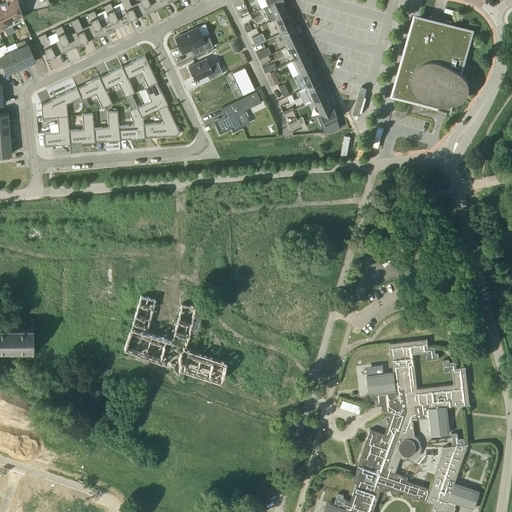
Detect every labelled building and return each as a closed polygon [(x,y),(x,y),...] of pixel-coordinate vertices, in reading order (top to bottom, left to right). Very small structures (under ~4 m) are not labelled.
[(0,28),(16,21),(23,17),(22,14),(17,0),(5,0),(6,1),(0,4),(0,28)] [(146,14),(141,1),(132,5),(129,0),(120,0),(124,9),(130,21),(146,14)] [(140,0),(141,1),(146,14),(163,6),(159,0),(140,0)] [(256,0),(260,8),(263,7),(268,5),(269,6),(281,0),(256,0)] [(268,5),(263,7),(269,21),(273,20),(275,18),(287,13),(281,0),(269,6),(268,5)] [(103,6),(108,16),(114,29),(130,21),(124,9),(115,13),(110,3),(103,6)] [(114,29),(108,16),(99,21),(94,10),(87,14),(92,24),(97,36),(114,29)] [(275,18),(273,20),(279,33),(293,27),(287,13),(275,18)] [(412,43),(410,43),(394,101),(404,96),(404,95),(412,98),(408,112),(438,109),(438,110),(447,113),(450,103),(452,103),(455,102),(457,102),(459,101),(461,100),(468,78),(467,77),(465,75),(464,74),(463,73),(463,72),(462,70),(462,69),(462,67),(462,66),(457,65),(459,58),(463,60),(470,37),(470,31),(451,26),(452,20),(431,14),(430,20),(419,17),(412,43)] [(71,21),(75,32),(81,44),(97,36),(92,24),(83,28),(78,18),(71,21)] [(81,44),(75,32),(66,36),(61,25),(54,29),(59,39),(65,52),(81,44)] [(198,27),(175,38),(183,53),(190,50),(193,56),(213,47),(207,34),(202,37),(198,27)] [(293,27),(279,33),(286,48),(288,46),(300,41),(293,28),(294,27),(293,27)] [(265,40),(262,32),(251,37),(254,45),(265,40)] [(65,52),(59,39),(50,43),(45,33),(38,36),(49,59),(65,52)] [(300,41),(288,46),(294,59),(306,54),(300,41)] [(18,48),(26,65),(35,60),(28,44),(18,48)] [(18,48),(9,53),(16,69),(26,65),(18,48)] [(16,69),(9,53),(0,56),(0,59),(7,74),(16,69)] [(294,59),(292,60),(298,75),(301,73),(312,68),(306,54),(294,59)] [(131,63),(122,67),(128,78),(141,72),(148,86),(156,82),(157,82),(145,55),(131,62),(131,63)] [(206,58),(188,67),(195,81),(207,75),(209,80),(223,74),(218,63),(210,66),(206,58)] [(109,73),(100,77),(105,89),(118,83),(125,97),(134,92),(128,78),(122,67),(122,66),(108,72),(109,73)] [(298,75),(295,76),(301,89),(304,88),(307,86),(318,81),(312,68),(301,73),(298,75)] [(86,84),(77,88),(81,97),(82,100),(96,93),(102,107),(112,103),(105,89),(100,77),(99,77),(86,83),(86,84)] [(272,86),(279,83),(276,78),(270,81),(272,86)] [(301,89),(298,91),(304,105),(311,102),(314,101),(325,95),(319,82),(319,81),(318,81),(307,86),(304,88),(301,89)] [(151,101),(137,107),(142,117),(143,116),(157,109),(167,105),(167,104),(161,91),(160,91),(156,82),(148,86),(145,87),(151,101)] [(42,103),(41,104),(42,118),(57,117),(68,116),(67,103),(81,97),(77,88),(77,87),(50,99),(51,100),(42,104),(42,103)] [(200,98),(205,109),(227,99),(222,88),(200,98)] [(260,89),(256,90),(261,101),(265,99),(260,89)] [(261,101),(256,90),(221,107),(225,114),(214,120),(220,133),(232,128),(233,131),(243,127),(237,114),(261,101)] [(325,95),(314,101),(320,113),(331,108),(325,95)] [(163,122),(144,124),(145,137),(155,136),(155,137),(171,135),(177,135),(179,131),(176,126),(167,105),(157,109),(163,122)] [(133,125),(119,126),(120,139),(130,138),(130,139),(145,138),(145,137),(144,124),(143,116),(142,117),(137,107),(129,111),(133,120),(133,125)] [(320,113),(319,114),(323,124),(322,125),(325,132),(333,131),(341,127),(337,119),(338,118),(333,107),(331,108),(320,113)] [(108,127),(94,128),(95,141),(105,140),(105,141),(120,140),(120,139),(119,126),(117,111),(107,112),(108,127)] [(0,113),(0,123),(8,123),(7,113),(0,113)] [(83,129),(69,130),(70,143),(80,142),(80,143),(95,142),(95,141),(94,128),(92,114),(82,114),(83,129)] [(58,131),(43,133),(44,146),(45,146),(45,145),(55,144),(55,145),(70,144),(70,143),(69,130),(68,116),(57,117),(58,131)] [(0,134),(9,134),(8,123),(0,123),(0,134)] [(0,134),(0,144),(10,144),(9,134),(0,134)] [(0,155),(11,154),(10,144),(0,144),(0,155)] [(220,381),(226,361),(218,358),(217,358),(207,354),(205,354),(195,351),(192,350),(190,349),(195,335),(196,336),(198,329),(202,309),(181,304),(172,341),(150,334),(146,332),(153,306),(155,299),(141,295),(132,324),(124,348),(125,348),(177,367),(179,367),(181,368),(182,368),(220,381)] [(0,306),(0,351),(6,351),(6,349),(10,349),(10,353),(12,353),(12,349),(30,349),(30,353),(33,353),(33,348),(32,321),(4,321),(4,320),(4,307),(0,306)] [(360,461),(364,462),(360,473),(356,471),(355,473),(360,475),(353,494),(349,505),(345,504),(342,511),(341,511),(334,509),(332,511),(373,511),(380,491),(393,490),(412,497),(433,504),(430,511),(454,511),(456,507),(455,506),(457,503),(466,506),(472,489),(455,483),(467,447),(468,444),(465,444),(464,437),(458,438),(457,432),(451,433),(453,445),(451,446),(453,446),(450,455),(442,452),(430,488),(407,480),(408,476),(396,472),(400,457),(402,458),(403,458),(404,459),(406,459),(407,459),(408,459),(410,459),(410,458),(409,459),(408,455),(411,454),(414,452),(416,449),(416,446),(420,446),(420,447),(421,447),(421,445),(420,444),(420,443),(420,441),(419,440),(418,439),(418,438),(417,437),(416,436),(415,435),(413,419),(430,417),(431,426),(449,424),(447,406),(457,405),(457,406),(470,404),(470,403),(465,367),(466,367),(466,366),(456,367),(455,361),(449,362),(449,359),(443,359),(445,372),(450,371),(450,368),(452,367),(454,384),(417,388),(413,353),(429,352),(429,353),(426,354),(427,360),(439,358),(438,352),(435,352),(434,346),(428,347),(427,338),(427,339),(423,339),(390,343),(390,342),(389,342),(391,356),(392,356),(394,372),(376,374),(378,392),(374,392),(375,406),(382,405),(383,413),(391,416),(385,434),(370,429),(360,461)] [(343,399),(340,407),(359,413),(361,405),(343,399)]
